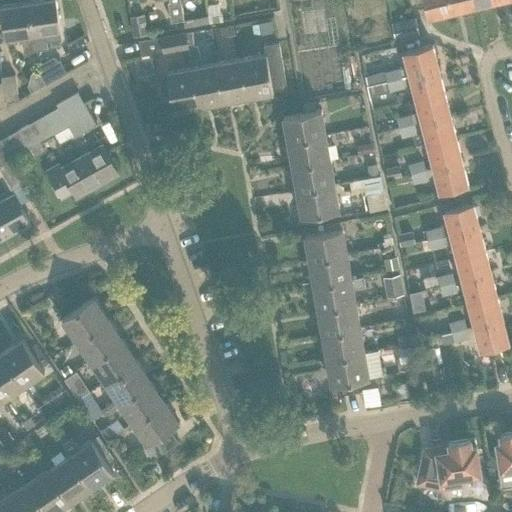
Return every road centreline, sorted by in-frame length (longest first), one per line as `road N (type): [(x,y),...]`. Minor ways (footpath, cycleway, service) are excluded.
road 1 (unclassified): [(160,229),(80,0)]
road 2 (unclassified): [(239,450),(160,229)]
road 3 (residential): [(0,289),(160,229)]
road 4 (unclassified): [(239,450),(386,419)]
road 5 (residential): [(511,46),(486,60),(485,71),(511,176)]
road 6 (unclassified): [(386,419),(511,399)]
